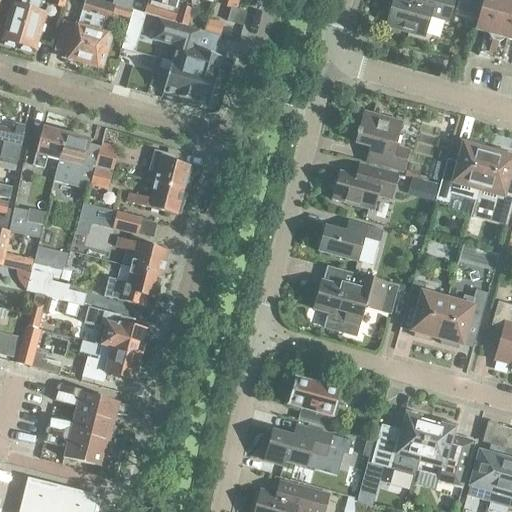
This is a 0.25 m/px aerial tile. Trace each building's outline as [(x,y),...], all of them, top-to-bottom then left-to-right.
[(2,42),(19,47),(32,0),(23,0),(22,4),(25,5),(24,10),(12,6),(2,42)] [(32,0),(19,47),(35,52),(46,16),(38,14),(41,0),(32,0)] [(51,0),(49,7),(63,11),(65,0),(51,0)] [(65,61),(82,66),(100,2),(92,0),(85,0),(82,12),(78,28),(64,24),(56,52),(66,55),(65,61)] [(113,0),(112,5),(114,6),(131,11),(133,0),(113,0)] [(228,0),(227,7),(237,10),(239,0),(228,0)] [(394,0),(387,27),(425,38),(430,22),(435,19),(449,23),(455,0),(429,0),(428,5),(409,0),(394,0)] [(489,58),(491,59),(507,0),(484,0),(475,32),(484,34),(479,57),(489,58)] [(509,41),(511,41),(511,0),(510,0),(507,0),(491,59),(493,60),(502,63),(509,41)] [(100,2),(82,66),(100,71),(104,59),(107,55),(112,37),(102,34),(106,19),(110,20),(114,6),(112,5),(100,2)] [(144,14),(174,23),(178,11),(147,2),(144,14)] [(179,6),(178,11),(174,23),(188,27),(193,10),(179,6)] [(145,16),(132,12),(122,49),(134,53),(145,16)] [(157,20),(151,41),(175,47),(171,63),(217,76),(222,59),(194,51),(199,32),(157,20)] [(208,21),(205,33),(220,37),(223,26),(208,21)] [(171,63),(162,94),(178,98),(177,99),(193,103),(209,107),(218,76),(217,76),(171,63)] [(383,152),(379,167),(403,173),(409,152),(395,148),(401,124),(365,114),(360,131),(358,131),(357,136),(359,137),(357,145),(383,152)] [(0,141),(9,143),(20,145),(22,146),(26,127),(16,125),(14,133),(0,130),(0,141)] [(48,158),(59,161),(66,134),(43,128),(33,167),(44,170),(48,158)] [(90,141),(66,134),(59,161),(54,183),(86,192),(92,168),(95,169),(100,148),(89,145),(90,141)] [(0,164),(16,167),(20,145),(9,143),(6,159),(0,158),(0,164)] [(452,193),(476,200),(489,153),(483,151),(484,147),(469,143),(468,147),(464,146),(458,169),(446,166),(436,201),(449,204),(452,193)] [(101,148),(96,167),(113,171),(118,153),(101,148)] [(489,153),(476,200),(471,218),(507,228),(511,211),(511,183),(508,183),(511,166),(511,159),(510,159),(511,155),(496,150),(495,155),(489,153)] [(175,163),(176,158),(156,153),(148,182),(155,184),(184,192),(191,167),(175,163)] [(0,170),(14,173),(16,167),(0,164),(0,170)] [(391,201),(398,176),(371,168),(368,181),(341,174),(338,182),(335,181),(332,192),(335,193),(333,201),(373,212),(377,197),(391,201)] [(95,169),(91,187),(107,192),(112,173),(95,169)] [(422,182),(412,179),(407,196),(418,199),(422,182)] [(151,200),(131,195),(128,204),(178,217),(181,205),(184,206),(187,195),(184,194),(184,192),(155,184),(151,200)] [(0,186),(0,198),(9,201),(11,189),(0,186)] [(8,234),(10,234),(39,240),(44,215),(28,211),(28,213),(13,210),(8,232),(8,234)] [(116,214),(112,231),(137,238),(141,221),(116,214)] [(318,253),(358,264),(364,240),(381,244),(384,232),(357,225),(354,236),(325,229),(318,253)] [(5,256),(10,234),(8,234),(8,232),(0,230),(0,267),(29,274),(32,261),(5,256)] [(135,253),(132,269),(163,277),(169,253),(119,240),(117,249),(135,253)] [(65,273),(69,256),(37,247),(33,264),(65,273)] [(494,272),(498,256),(484,252),(480,268),(494,272)] [(163,277),(132,269),(128,284),(108,279),(106,288),(127,293),(124,303),(145,308),(147,299),(156,301),(163,277)] [(315,311),(329,315),(326,329),(356,338),(363,313),(370,309),(390,315),(398,288),(354,275),(351,288),(345,286),(341,288),(322,283),(315,311)] [(46,299),(81,308),(84,296),(66,292),(67,287),(50,283),(46,299)] [(431,338),(437,340),(448,301),(434,297),(436,289),(414,283),(407,307),(418,310),(412,333),(416,334),(415,338),(430,342),(431,338)] [(448,301),(437,340),(443,341),(442,346),(457,350),(458,346),(462,347),(468,324),(480,327),(489,295),(476,292),(474,299),(464,297),(462,305),(448,301)] [(508,371),(511,371),(511,306),(498,303),(492,327),(503,330),(495,362),(509,366),(508,371)] [(44,308),(34,305),(28,328),(38,330),(44,308)] [(95,346),(102,347),(142,358),(148,333),(119,325),(121,317),(89,309),(84,325),(100,329),(95,346)] [(17,365),(29,369),(33,354),(39,331),(27,328),(17,365)] [(1,356),(13,359),(16,343),(4,340),(1,356)] [(142,358),(102,347),(98,362),(87,359),(82,379),(104,384),(106,375),(135,383),(142,358)] [(29,369),(59,376),(61,366),(45,362),(46,357),(33,354),(29,369)] [(285,402),(289,403),(288,406),(310,413),(307,424),(329,430),(332,419),(333,419),(340,392),(326,388),(328,381),(311,376),(309,383),(296,380),(295,383),(291,382),(285,402)] [(77,409),(75,417),(113,427),(116,416),(130,418),(131,408),(81,396),(82,393),(59,387),(58,393),(55,402),(77,409)] [(406,459),(420,463),(430,424),(422,422),(423,417),(408,413),(401,439),(380,433),(371,465),(402,474),(406,459)] [(48,430),(48,433),(121,451),(124,442),(111,438),(113,427),(75,417),(72,425),(50,421),(48,430)] [(430,424),(420,463),(417,472),(440,479),(438,484),(463,491),(476,442),(453,436),(456,426),(440,422),(439,426),(430,424)] [(489,503),(492,493),(501,459),(504,450),(509,430),(501,428),(497,447),(493,450),(491,456),(480,453),(468,497),(489,503)] [(347,454),(350,442),(305,430),(302,441),(273,433),(272,436),(268,436),(265,446),(268,449),(265,463),(283,468),(285,463),(315,472),(319,458),(325,460),(328,449),(347,454)] [(504,450),(501,459),(492,493),(489,503),(510,508),(511,500),(511,462),(511,458),(511,453),(510,451),(511,445),(511,431),(509,430),(504,450)] [(121,451),(48,433),(47,435),(44,443),(66,450),(64,459),(102,469),(105,458),(119,460),(121,451)] [(362,457),(369,459),(373,445),(366,443),(362,457)] [(95,511),(99,498),(28,479),(19,511),(95,511)] [(325,511),(329,497),(297,488),(293,502),(260,493),(254,511),(325,511)] [(360,491),(357,504),(372,508),(375,495),(360,491)]
